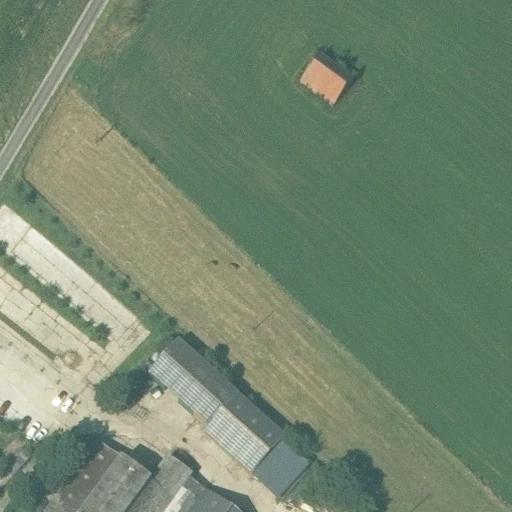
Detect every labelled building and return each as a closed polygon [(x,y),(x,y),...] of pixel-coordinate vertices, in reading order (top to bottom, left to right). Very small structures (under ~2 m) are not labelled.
[(351,81),(318,57),(297,85),(331,109),(351,81)] [(237,397),(177,344),(148,377),(206,430),(207,430),(237,397)] [(54,422),(0,377),(0,423),(32,449),(54,422)] [(285,441),(237,397),(207,430),(206,430),(203,434),(251,478),(285,441)] [(96,445),(47,511),(84,511),(91,503),(121,463),(96,445)] [(192,477),(167,459),(149,483),(150,484),(174,502),(189,482),(192,477)] [(91,503),(84,511),(130,511),(150,484),(149,483),(121,463),(91,503)] [(174,502),(166,511),(191,511),(205,494),(189,482),(174,502)] [(150,484),(130,511),(166,511),(174,502),(150,484)] [(229,511),(205,494),(191,511),(229,511)]
